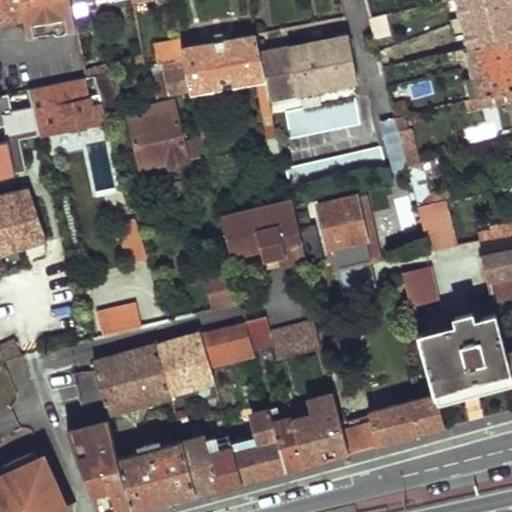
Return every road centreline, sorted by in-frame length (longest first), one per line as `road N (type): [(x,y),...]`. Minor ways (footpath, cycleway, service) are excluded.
road 1 (residential): [(86,511),(37,376),(41,364),(284,290)]
road 2 (primary): [(272,511),(511,448)]
